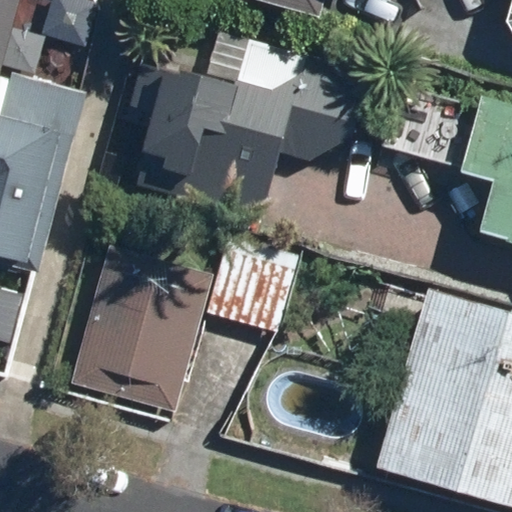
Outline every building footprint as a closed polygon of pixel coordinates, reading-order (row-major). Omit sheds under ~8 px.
[(279,0),(333,16),(337,0),(279,0)] [(144,192),(267,227),(287,156),(351,174),(378,78),(192,25),(144,192)] [(511,95),(408,68),(384,160),(503,191),(487,253),(511,259),(511,95)] [(92,93),(23,75),(12,115),(0,112),(0,272),(42,283),(92,93)] [(79,388),(184,410),(204,315),(285,332),(295,282),(302,250),(224,234),(217,266),(110,243),(79,388)] [(511,505),(511,304),(435,283),(381,468),(511,505)]
